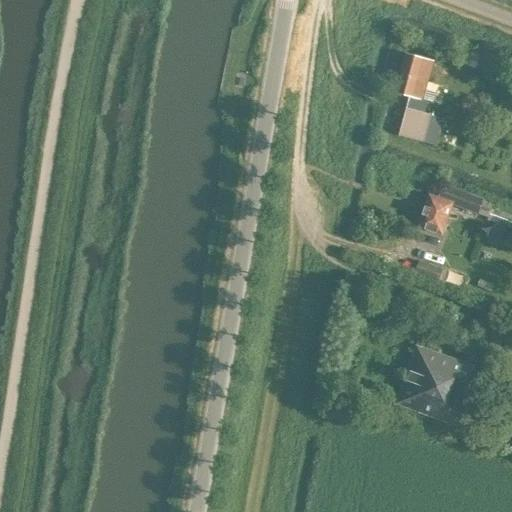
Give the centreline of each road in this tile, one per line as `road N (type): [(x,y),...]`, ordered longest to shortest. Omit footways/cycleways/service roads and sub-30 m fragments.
road 1 (unclassified): [(194,511),(286,0)]
road 2 (track): [(0,464),(76,0)]
